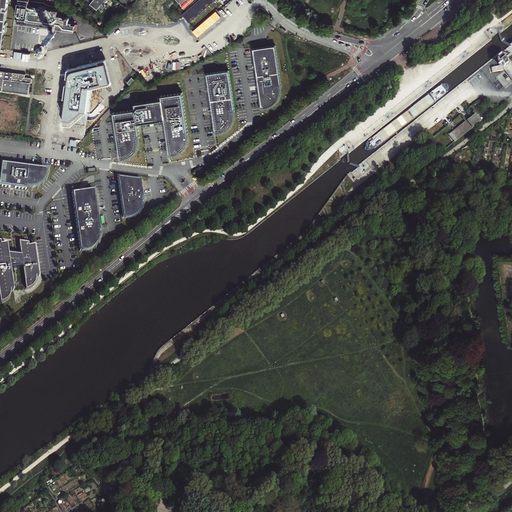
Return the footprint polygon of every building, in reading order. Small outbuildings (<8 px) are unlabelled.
[(29,0),(15,0),(14,18),(26,20),(26,22),(57,25),(57,29),(76,31),(76,25),(73,25),(73,23),(69,23),(69,21),(65,18),(63,18),(63,17),(58,17),(58,12),(47,10),(47,9),(39,8),(39,9),(29,8),(29,0)] [(86,0),(92,5),(92,6),(99,12),(108,1),(109,2),(110,0),(86,0)] [(201,0),(183,16),(190,25),(218,0),(201,0)] [(278,52),(256,55),(263,113),(264,113),(264,114),(266,114),(269,114),(271,113),(273,112),(275,111),(277,109),(278,107),(280,105),(281,102),(282,99),(282,97),(282,93),(284,93),(278,52)] [(511,80),(511,65),(510,63),(507,59),(506,58),(504,59),(499,63),(500,65),(498,66),(491,67),(492,72),(502,70),(503,69),(505,71),(504,72),(511,81),(511,80)] [(87,120),(91,88),(111,83),(106,61),(75,69),(72,71),(71,73),(62,138),(81,140),(84,120),(87,120)] [(0,90),(28,94),(30,83),(31,83),(32,79),(31,78),(25,77),(26,74),(0,70),(0,90)] [(232,76),(210,78),(217,137),(218,137),(218,138),(221,138),(225,137),(227,136),(229,135),(231,133),(233,130),(235,127),(236,124),(236,121),(236,117),(238,117),(232,76)] [(134,113),(112,115),(117,161),(118,161),(119,163),(122,162),(124,161),(129,159),(132,156),(133,155),(134,151),(135,147),(135,144),(135,141),(137,141),(135,128),(165,124),(169,161),(171,161),(171,163),(175,162),(179,160),(182,158),(183,157),(186,153),(187,149),(188,145),(188,142),(188,140),(189,140),(185,96),(162,99),(163,103),(133,106),(134,113)] [(449,136),(454,142),(480,121),(475,115),(449,136)] [(48,168),(1,162),(0,170),(0,187),(28,191),(28,189),(32,189),(36,188),(39,187),(42,186),(45,183),(47,180),(48,178),(50,173),(50,172),(50,171),(48,170),(48,168)] [(137,186),(112,182),(117,225),(119,224),(119,226),(122,226),(124,225),(127,224),(129,223),(131,221),(133,219),(134,218),(135,217),(136,214),(136,212),(137,208),(137,206),(137,204),(139,204),(137,186)] [(96,184),(73,187),(81,250),(82,250),(83,252),(84,252),(87,251),(89,250),(91,249),(94,247),(97,243),(98,240),(99,239),(100,235),(100,231),(100,228),(102,228),(96,184)] [(0,300),(0,301),(2,300),(5,297),(7,295),(8,293),(9,291),(9,289),(25,288),(28,288),(29,287),(31,285),(32,284),(33,282),(34,280),(35,277),(35,276),(37,276),(34,246),(28,247),(27,244),(18,243),(20,256),(16,256),(16,253),(14,254),(12,254),(12,255),(7,254),(6,244),(0,242),(0,300)]
